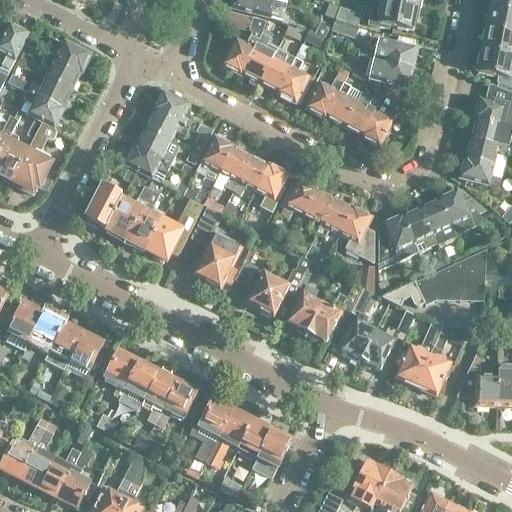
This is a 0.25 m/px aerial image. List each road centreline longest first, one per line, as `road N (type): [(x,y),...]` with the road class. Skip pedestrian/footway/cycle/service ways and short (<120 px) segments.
road 1 (residential): [(177,84),(381,190),(404,186),(423,173),(442,127),(467,0)]
road 2 (residential): [(338,396),(40,252)]
road 3 (residential): [(40,252),(126,55)]
road 4 (residential): [(511,481),(338,396)]
road 5 (residential): [(280,511),(338,396)]
